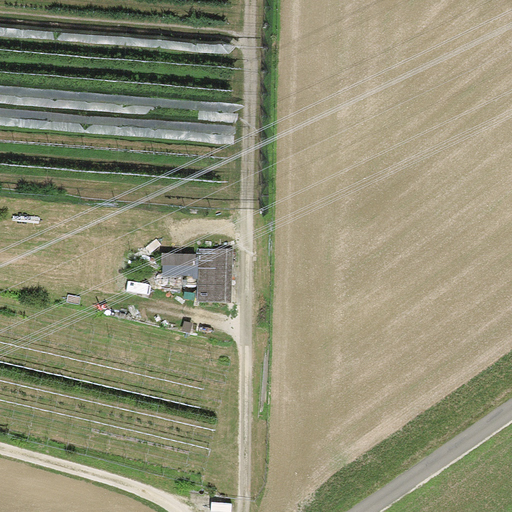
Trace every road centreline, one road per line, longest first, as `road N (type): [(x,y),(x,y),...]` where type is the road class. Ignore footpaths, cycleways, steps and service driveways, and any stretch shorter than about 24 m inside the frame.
road 1 (track): [(239,511),(248,0)]
road 2 (track): [(247,43),(0,20)]
road 3 (track): [(177,511),(0,451)]
road 4 (unclassified): [(363,511),(511,411)]
